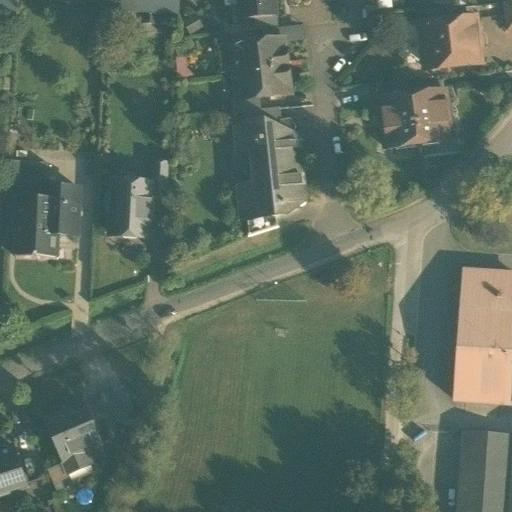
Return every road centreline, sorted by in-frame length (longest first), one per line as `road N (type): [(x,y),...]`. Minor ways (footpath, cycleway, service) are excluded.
road 1 (residential): [(0,380),(336,246)]
road 2 (residential): [(387,511),(402,223)]
road 3 (residential): [(334,47),(322,83),(336,246)]
road 4 (residential): [(402,223),(447,199),(511,141)]
